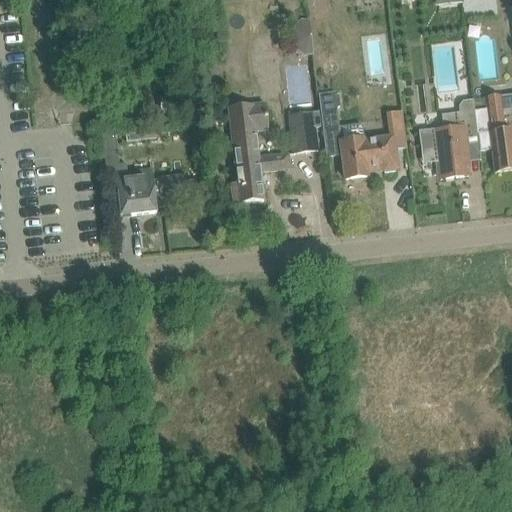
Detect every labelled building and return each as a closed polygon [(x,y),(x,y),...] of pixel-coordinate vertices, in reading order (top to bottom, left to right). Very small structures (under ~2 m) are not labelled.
[(333,94),(318,96),(320,112),(322,127),(326,160),(342,158),(345,180),(367,178),(366,170),(381,168),(382,172),(397,170),(395,151),(406,150),(404,130),(401,112),(386,113),(389,139),(363,142),(361,127),(338,129),(335,110),(339,109),(337,97),(334,98),(333,94)] [(504,129),(502,98),(485,99),(486,111),(473,112),(476,136),(477,136),(479,153),(491,151),(494,174),(511,172),(511,128),(504,129)] [(476,136),(473,112),(473,101),(463,102),(458,107),(459,115),(444,116),(446,133),(419,135),(421,158),(437,156),(440,181),(468,177),(463,138),(476,136)] [(258,159),(255,132),(268,131),(266,102),(228,106),(231,134),(237,185),(231,186),(233,206),(263,203),(260,174),(290,171),(288,156),(258,159)] [(161,114),(185,114),(185,103),(161,104),(161,114)] [(288,116),(293,155),(318,152),(315,128),(322,127),(320,112),(288,116)] [(156,139),(155,130),(125,133),(126,142),(156,139)] [(158,187),(153,187),(152,175),(128,177),(128,175),(114,177),(119,219),(156,214),(154,196),(160,196),(160,199),(189,196),(187,177),(158,181),(158,187)]
